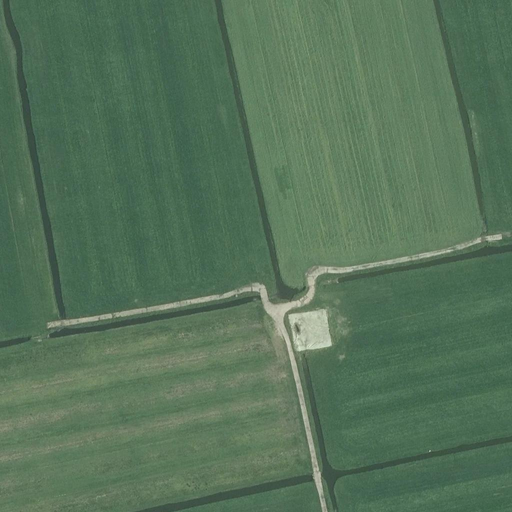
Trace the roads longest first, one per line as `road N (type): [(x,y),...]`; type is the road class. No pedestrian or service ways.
road 1 (track): [(511,238),(320,270),(309,294),(280,315),(324,511)]
road 2 (track): [(47,326),(258,286),(280,315)]
